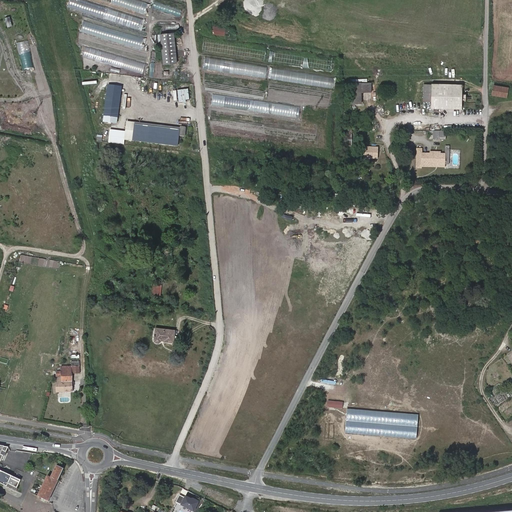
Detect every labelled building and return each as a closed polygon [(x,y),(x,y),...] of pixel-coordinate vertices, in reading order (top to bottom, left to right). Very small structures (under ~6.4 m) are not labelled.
[(144,20),(80,0),(69,0),(68,6),(141,29),(144,20)] [(141,0),(101,0),(144,13),(148,2),(141,0)] [(157,23),(179,21),(178,10),(156,12),(157,23)] [(80,32),(141,48),(143,38),(83,22),(80,32)] [(212,34),(229,37),(231,28),(213,26),(212,34)] [(160,34),(163,65),(177,63),(174,33),(160,34)] [(201,53),(265,60),(266,49),(203,42),(201,53)] [(145,62),(85,47),(82,57),(142,73),(145,62)] [(333,61),(271,51),(269,62),(331,72),(333,61)] [(265,78),(267,66),(205,58),(203,70),(265,78)] [(268,80),(333,87),(334,76),(269,69),(268,80)] [(364,84),(363,76),(356,75),(354,83),(350,83),(351,103),(348,103),(348,110),(355,110),(356,104),(362,103),(361,84),(364,84)] [(431,110),(461,111),(461,85),(432,84),(431,110)] [(118,119),(122,87),(108,85),(104,117),(118,119)] [(492,96),(506,98),(508,87),(493,85),(492,96)] [(177,89),(177,101),(188,100),(188,89),(177,89)] [(298,117),(300,106),(212,94),(211,106),(298,117)] [(134,141),(177,146),(179,130),(136,125),(134,141)] [(445,140),(445,131),(427,130),(427,139),(445,140)] [(369,158),(383,158),(384,149),(369,148),(369,145),(363,144),(363,160),(369,160),(369,158)] [(425,164),(449,164),(448,154),(426,153),(425,164)] [(161,298),(163,285),(155,284),(153,297),(161,298)] [(162,341),(174,342),(176,331),(156,328),(154,341),(155,341),(156,342),(156,343),(159,344),(162,341)] [(71,366),(61,367),(62,371),(62,376),(57,376),(56,376),(57,392),(72,391),(72,373),(79,372),(78,361),(71,362),(71,366)] [(418,414),(346,408),(344,433),(416,439),(418,414)] [(4,447),(0,446),(0,482),(7,486),(9,483),(17,487),(20,480),(0,470),(0,454),(2,450),(4,447)] [(63,469),(56,466),(50,478),(47,476),(38,496),(48,501),(58,482),(57,481),(63,469)] [(180,493),(177,501),(188,506),(193,497),(191,496),(189,496),(187,495),(186,496),(180,493)] [(199,500),(193,497),(188,506),(195,510),(199,500)]
